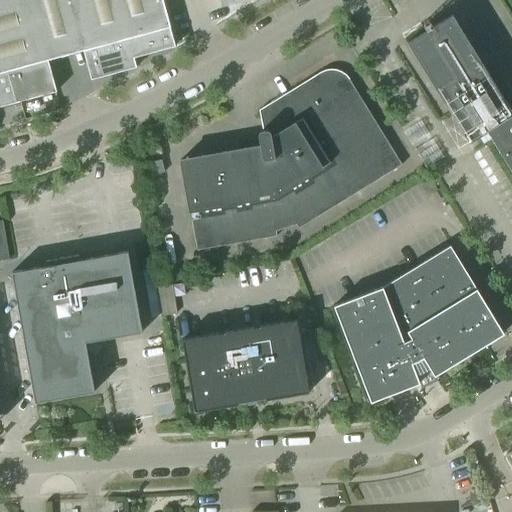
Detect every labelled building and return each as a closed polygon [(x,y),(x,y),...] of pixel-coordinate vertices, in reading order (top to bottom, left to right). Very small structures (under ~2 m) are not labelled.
[(0,0),(0,72),(45,61),(82,51),(84,51),(168,28),(160,0),(0,0)] [(511,113),(457,12),(410,38),(467,143),(492,129),(511,166),(511,113)] [(174,47),(168,28),(84,51),(91,79),(136,67),(134,58),(174,47)] [(0,106),(54,92),(45,61),(0,72),(0,106)] [(259,146),(258,146),(179,161),(188,212),(197,210),(198,219),(190,221),(195,249),(276,235),(275,230),(295,224),(297,227),(401,163),(344,77),(340,72),(335,70),(328,69),(321,70),(258,109),(262,131),(260,132),(257,135),(258,139),(259,146)] [(422,122),(404,133),(426,169),(444,157),(422,122)] [(429,177),(419,183),(428,197),(438,191),(429,177)] [(0,221),(0,261),(9,259),(2,221),(0,221)] [(434,375),(503,333),(450,245),(382,287),(333,306),(370,400),(419,382),(417,373),(430,368),(434,375)] [(11,273),(18,312),(35,402),(93,391),(85,350),(88,346),(92,342),(139,332),(124,252),(77,261),(76,256),(43,262),(44,267),(11,273)] [(152,270),(140,272),(148,319),(160,316),(153,280),(152,270)] [(177,314),(172,285),(157,288),(162,316),(177,314)] [(294,318),(182,339),(195,411),(234,404),(233,400),(237,399),(239,390),(244,389),(247,403),(257,401),(254,388),(259,387),(264,394),(268,393),(269,397),(308,390),(294,318)]
